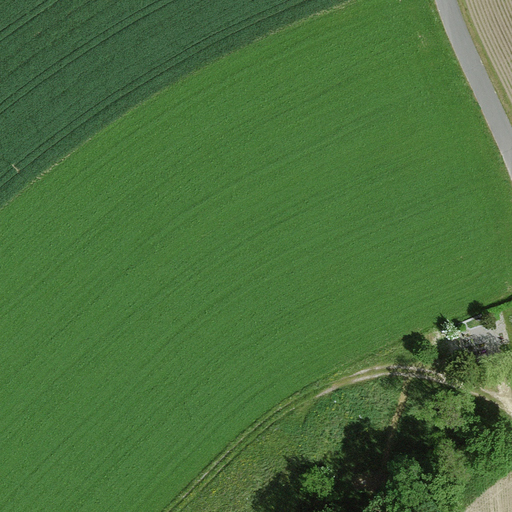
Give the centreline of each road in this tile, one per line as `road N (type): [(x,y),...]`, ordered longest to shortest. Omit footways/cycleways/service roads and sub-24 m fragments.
road 1 (track): [(175,511),(258,429),(348,384),(406,373),(438,377),(495,396),(511,417)]
road 2 (unclassified): [(511,152),(446,0)]
